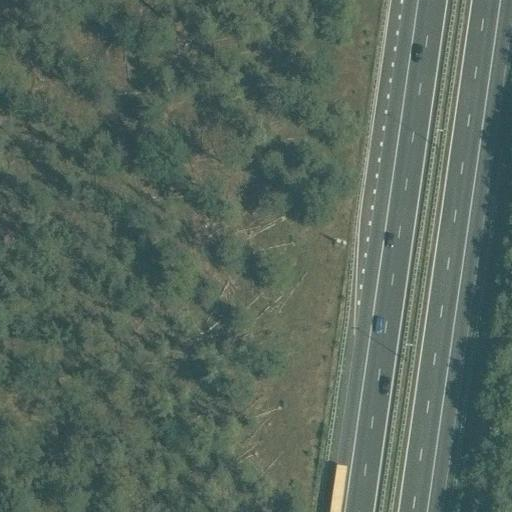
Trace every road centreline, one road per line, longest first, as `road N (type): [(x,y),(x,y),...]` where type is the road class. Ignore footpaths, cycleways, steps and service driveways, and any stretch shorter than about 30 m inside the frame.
road 1 (motorway): [(419,511),(492,0)]
road 2 (motorway): [(424,0),(351,511)]
